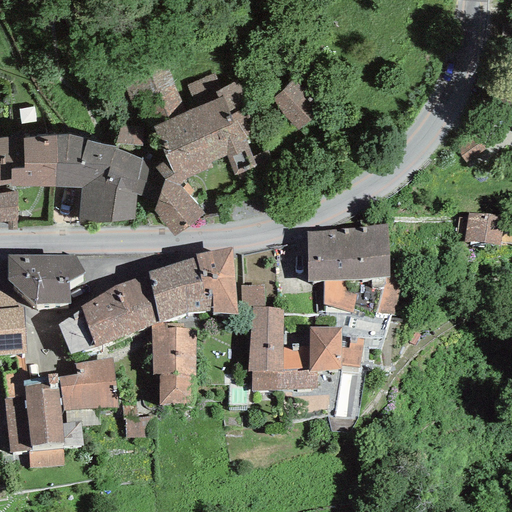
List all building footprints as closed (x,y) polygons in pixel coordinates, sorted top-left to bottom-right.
[(180,185),(213,168),(210,162),(186,111),(166,66),(123,87),(140,123),(120,123),(115,144),(160,146),(167,162),(180,185)] [(511,76),(505,73),(493,101),(511,109),(511,76)] [(226,156),(235,176),(257,166),(244,138),(267,128),(246,78),(221,90),(214,74),(186,85),(196,109),(186,111),(210,162),(226,156)] [(320,109),(291,82),(272,99),(298,130),(320,109)] [(11,186),(54,187),(55,163),(56,164),(55,135),(23,139),(22,135),(0,137),(0,185),(11,184),(11,186)] [(137,194),(157,202),(164,180),(154,168),(159,165),(115,149),(116,147),(86,141),(87,139),(68,135),(55,135),(56,164),(55,163),(54,187),(80,189),(79,224),(133,220),(137,194)] [(485,149),(476,137),(457,149),(465,162),(485,149)] [(175,236),(204,214),(180,185),(167,162),(159,165),(154,168),(164,180),(157,202),(153,211),(175,236)] [(17,221),(16,192),(0,193),(0,222),(7,222),(7,230),(18,230),(17,221)] [(504,216),(468,213),(464,242),(499,245),(504,216)] [(385,225),(307,232),(308,283),(323,282),(357,279),(385,278),(389,277),(385,225)] [(212,312),(237,315),(232,248),(194,255),(194,258),(202,283),(203,294),(212,294),(212,312)] [(76,256),(7,255),(7,281),(33,305),(69,304),(68,282),(85,273),(76,256)] [(186,313),(212,312),(212,294),(203,294),(202,283),(194,258),(148,272),(148,276),(158,323),(162,322),(186,313)] [(150,326),(158,323),(148,276),(114,286),(80,307),(81,310),(95,347),(150,326)] [(385,278),(376,314),(399,318),(409,278),(389,277),(385,278)] [(323,282),(323,305),(353,314),(357,279),(323,282)] [(252,307),(264,308),(264,286),(240,286),(241,307),(252,307)] [(0,355),(27,353),(22,308),(20,308),(0,292),(0,355)] [(283,348),(284,309),(264,308),(252,307),(247,372),(251,372),(283,371),(283,348)] [(81,310),(57,325),(70,354),(95,347),(81,310)] [(150,326),(152,375),(159,375),(158,404),(190,403),(189,377),(195,378),(195,329),(183,329),(183,324),(162,322),(158,323),(150,326)] [(340,328),(309,327),(309,348),(309,370),(309,372),(316,372),(341,370),(341,366),(359,368),(364,339),(350,338),(348,348),(341,349),(340,328)] [(309,370),(309,348),(297,347),(298,344),(291,344),(292,348),(283,348),(283,371),(309,370)] [(63,411),(117,408),(112,358),(74,364),(76,375),(58,377),(58,383),(63,411)] [(317,389),(316,372),(309,372),(309,370),(283,371),(251,372),(251,391),(317,389)] [(63,445),(82,445),(80,423),(61,424),(57,383),(58,383),(58,377),(57,373),(47,374),(47,377),(24,381),(25,396),(3,399),(9,453),(27,451),(28,469),(63,465),(63,445)]
